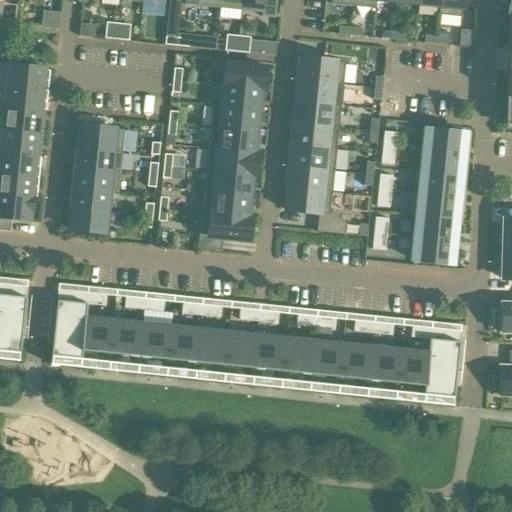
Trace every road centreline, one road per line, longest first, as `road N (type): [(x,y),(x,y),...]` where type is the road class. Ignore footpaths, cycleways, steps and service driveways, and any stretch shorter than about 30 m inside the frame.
road 1 (residential): [(478,293),(486,0)]
road 2 (residential): [(262,270),(291,0)]
road 3 (residential): [(46,248),(71,0)]
road 4 (residential): [(262,270),(478,293)]
road 5 (residential): [(46,248),(262,270)]
